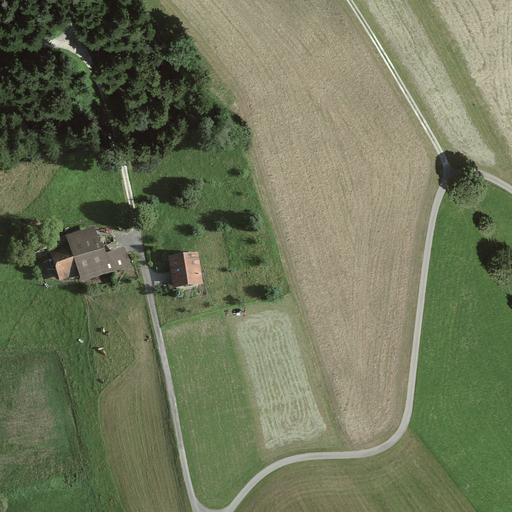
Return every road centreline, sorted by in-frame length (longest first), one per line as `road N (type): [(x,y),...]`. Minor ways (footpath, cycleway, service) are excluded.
road 1 (track): [(0,47),(78,40),(112,118),(195,510)]
road 2 (unclassified): [(229,511),(273,465),(362,454),(399,434),(443,187),(449,176),(471,171),(511,189)]
road 3 (track): [(449,176),(350,0)]
